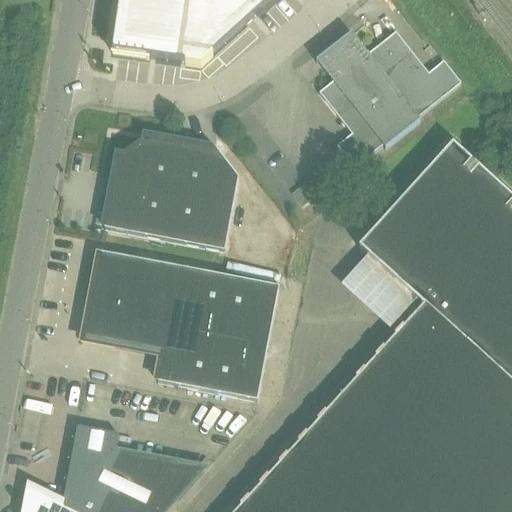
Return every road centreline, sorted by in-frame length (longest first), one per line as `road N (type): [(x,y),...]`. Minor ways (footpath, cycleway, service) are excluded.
road 1 (unclassified): [(0,397),(58,84)]
road 2 (unclassified): [(58,84),(212,96),(255,72),(334,0)]
